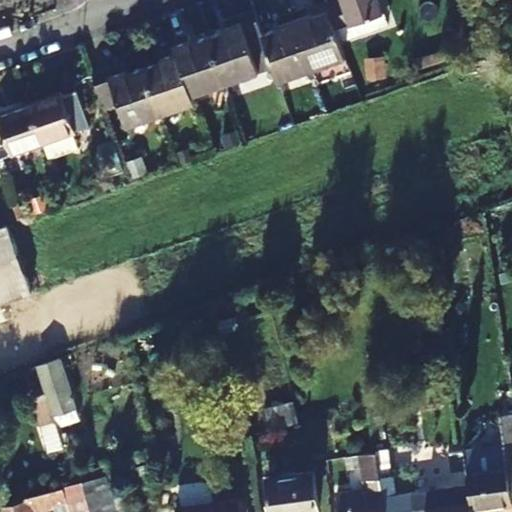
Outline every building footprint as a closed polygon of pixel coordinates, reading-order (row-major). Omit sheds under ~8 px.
[(338,0),(329,3),(330,7),(337,28),(351,24),(354,34),(387,23),(379,0),(338,0)] [(226,24),(208,29),(224,78),(259,66),(253,45),(267,40),(264,30),(255,5),(223,14),(226,24)] [(308,6),(294,11),(313,66),(346,55),(337,28),(330,7),(311,14),(308,6)] [(280,25),(264,30),(267,40),(281,78),(313,66),(294,11),(278,16),(280,25)] [(187,26),(173,30),(177,41),(193,89),(224,78),(208,29),(191,34),(187,26)] [(160,56),(142,62),(160,112),(197,99),(193,89),(177,41),(157,47),(160,56)] [(90,69),(103,106),(117,101),(126,123),(160,112),(142,62),(124,68),(120,59),(90,69)] [(57,80),(24,91),(38,131),(86,114),(72,79),(58,84),(57,80)] [(0,143),(38,131),(24,91),(0,99),(0,143)] [(257,302),(261,311),(267,309),(273,307),(267,286),(254,291),(257,302)] [(261,311),(257,302),(249,305),(250,309),(245,310),(244,306),(229,311),(225,300),(213,305),(219,324),(261,311)] [(267,309),(261,311),(219,324),(225,344),(273,328),(267,309)] [(54,409),(74,403),(60,357),(41,363),(48,390),(54,409)] [(54,409),(48,390),(34,393),(51,453),(67,448),(60,423),(78,418),(74,403),(54,409)] [(298,406),(289,409),(293,423),(303,421),(298,406)] [(293,423),(289,409),(269,415),(273,428),(293,423)] [(378,450),(362,453),(366,479),(372,478),(374,487),(339,492),(341,511),(385,511),(385,499),(378,450)] [(511,462),(468,468),(471,487),(473,509),(511,504),(511,462)] [(143,511),(131,465),(108,472),(111,484),(115,499),(118,511),(143,511)] [(269,475),(274,511),(282,511),(321,507),(316,468),(269,475)] [(70,495),(111,484),(108,472),(104,473),(67,483),(70,495)] [(31,511),(71,500),(70,495),(67,483),(5,503),(6,511),(31,511)] [(473,511),(473,509),(471,487),(385,499),(386,511),(473,511)] [(176,506),(177,511),(242,511),(239,495),(176,506)] [(118,511),(115,499),(100,503),(102,511),(118,511)]
